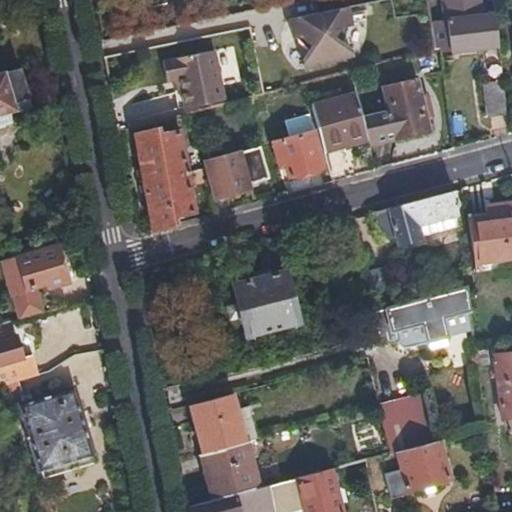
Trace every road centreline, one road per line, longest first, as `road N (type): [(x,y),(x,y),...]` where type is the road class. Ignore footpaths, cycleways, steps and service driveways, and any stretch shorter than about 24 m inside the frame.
road 1 (residential): [(511,152),(110,261)]
road 2 (residential): [(67,0),(110,261)]
road 3 (residential): [(110,261),(156,511)]
